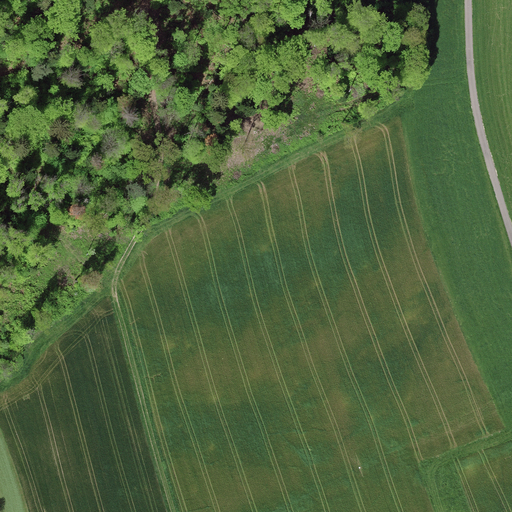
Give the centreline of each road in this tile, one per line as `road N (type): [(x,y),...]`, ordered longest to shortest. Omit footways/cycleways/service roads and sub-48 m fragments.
road 1 (track): [(174,511),(109,274),(142,224),(155,183),(148,0)]
road 2 (track): [(469,0),(470,73),(511,235)]
